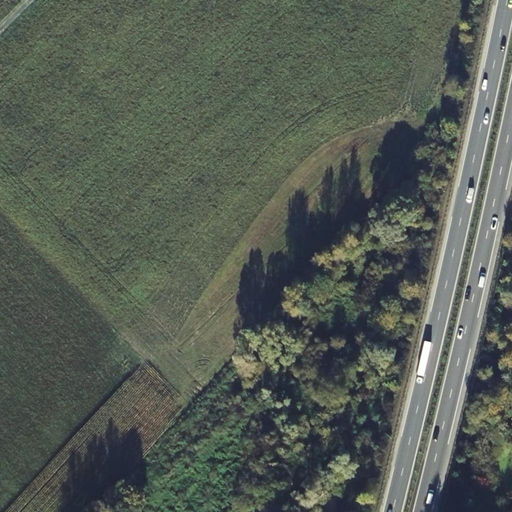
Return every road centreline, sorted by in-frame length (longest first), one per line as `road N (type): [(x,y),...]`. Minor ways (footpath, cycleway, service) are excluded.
road 1 (trunk): [(504,0),(390,511)]
road 2 (trunk): [(422,511),(511,120)]
